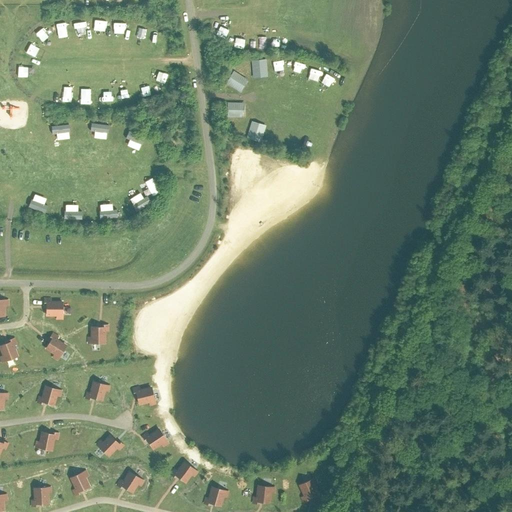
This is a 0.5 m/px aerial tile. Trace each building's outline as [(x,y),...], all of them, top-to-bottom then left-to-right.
[(73,32),(52,34),(53,41),(74,39),(73,32)] [(135,38),(134,45),(149,48),(151,41),(135,38)] [(152,93),(134,97),(136,107),(154,102),(152,93)] [(94,113),(114,112),(113,106),(107,107),(107,98),(93,98),(94,113)] [(53,101),(52,108),(70,111),(71,103),(53,101)] [(90,133),(90,142),(106,142),(107,133),(90,133)] [(142,151),(141,148),(136,149),(135,141),(126,142),(128,153),(142,151)] [(147,202),(132,208),(135,217),(151,212),(147,202)] [(114,220),(113,211),(99,212),(100,221),(114,220)] [(49,299),(44,299),(43,304),(46,304),(46,315),(54,316),(54,320),(60,321),(62,302),(48,301),(49,299)] [(88,343),(104,343),(104,331),(108,331),(108,325),(103,325),(103,327),(91,327),(91,337),(88,337),(88,343)] [(57,360),(66,346),(56,339),(58,337),(52,333),(50,338),(52,339),(46,349),(54,354),(52,357),(57,360)] [(0,357),(2,362),(17,356),(13,345),(16,344),(14,338),(9,340),(10,342),(0,346),(0,348),(3,356),(0,356),(0,357)] [(107,386),(93,381),(89,393),(84,392),(82,398),(89,400),(89,398),(100,401),(103,392),(105,393),(107,386)] [(61,391),(45,386),(42,397),(39,396),(37,402),(42,404),(43,402),(54,405),(56,395),(60,396),(61,391)] [(155,404),(151,388),(139,390),(139,387),(133,389),(134,394),(136,393),(139,404),(149,402),(149,405),(155,404)] [(166,444),(157,429),(146,435),(144,432),(139,435),(142,440),(145,439),(151,450),(159,446),(160,447),(166,444)] [(35,447),(51,450),(54,439),(57,439),(58,433),(53,432),(53,434),(42,432),(40,442),(36,441),(35,447)] [(96,444),(108,456),(116,447),(119,450),(123,445),(120,441),(118,443),(110,435),(103,443),(100,440),(96,444)] [(197,472),(184,462),(177,471),(174,469),(170,474),(175,478),(176,476),(186,483),(191,476),(193,478),(197,472)] [(85,477),(83,472),(68,478),(73,489),(68,491),(71,497),(78,494),(77,492),(87,487),(83,478),(85,477)] [(141,481),(128,472),(121,482),(117,480),(114,484),(119,488),(120,486),(130,493),(136,485),(137,486),(141,481)] [(314,478),(299,485),(304,496),(301,497),(304,503),(308,501),(307,499),(317,494),(313,485),(316,483),(314,478)] [(274,487),(258,486),(256,497),(253,497),(252,503),(257,504),(258,501),(269,503),(270,493),(274,493),(274,487)] [(49,494),(48,487),(32,488),(33,500),(28,500),(28,507),(35,507),(35,504),(46,504),(46,494),(49,494)] [(229,491),(212,487),(208,498),(205,497),(203,504),(209,506),(210,503),(221,506),(223,497),(227,498),(229,491)]
